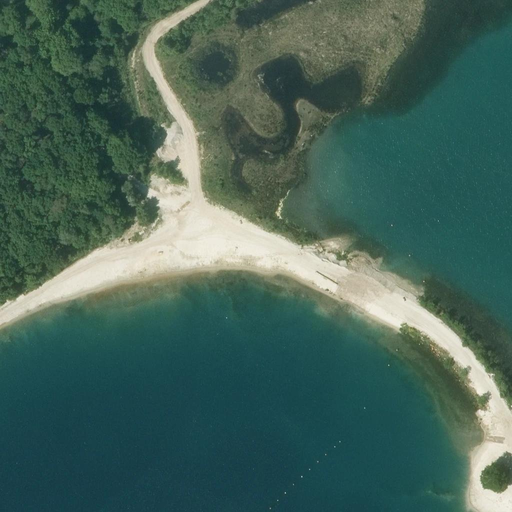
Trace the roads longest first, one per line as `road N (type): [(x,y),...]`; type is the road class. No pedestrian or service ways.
road 1 (track): [(511,428),(465,359),(389,300),(122,173),(5,0)]
road 2 (track): [(209,0),(159,31),(151,51),(186,133),(195,189),(177,242),(161,254),(104,260),(0,327)]
